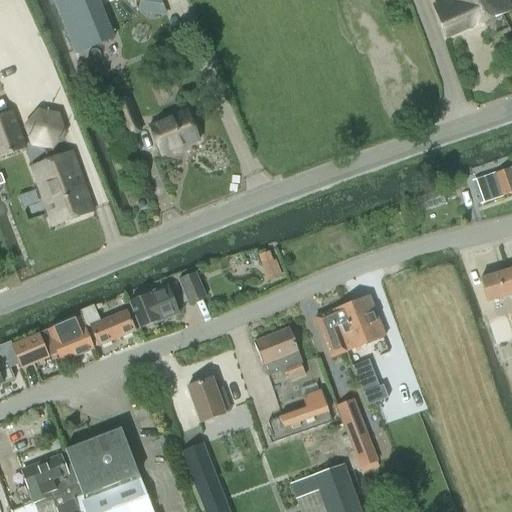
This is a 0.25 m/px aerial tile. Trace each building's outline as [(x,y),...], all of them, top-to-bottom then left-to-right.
[(97,0),(54,0),(76,54),(113,39),(97,0)] [(140,0),(138,11),(166,16),(159,0),(140,0)] [(445,0),(446,1),(446,2),(432,8),(444,40),(511,12),(507,1),(506,0),(445,0)] [(129,138),(140,133),(127,100),(115,105),(129,138)] [(160,157),(198,142),(186,111),(148,127),(160,157)] [(0,157),(23,149),(10,114),(0,117),(0,157)] [(38,114),(26,127),(33,145),(41,146),(47,162),(55,159),(51,148),(62,134),(56,117),(38,114)] [(29,168),(31,173),(52,228),(92,213),(70,153),(55,159),(47,162),(29,168)] [(490,176),(475,181),(483,204),(498,199),(511,193),(511,168),(509,170),(509,169),(490,176)] [(139,211),(144,209),(142,203),(136,205),(139,211)] [(268,253),(258,257),(261,267),(272,263),(268,253)] [(511,294),(511,291),(506,272),(478,280),(486,303),(511,294)] [(187,305),(203,298),(193,275),(177,282),(187,305)] [(153,325),(177,315),(165,287),(142,297),(143,299),(128,304),(138,329),(153,323),(153,325)] [(336,329),(346,353),(384,337),(368,297),(351,303),(358,321),(336,329)] [(358,321),(351,303),(329,312),(329,313),(319,317),(326,335),(321,337),(330,359),(346,353),(336,329),(358,321)] [(98,321),(92,307),(77,314),(79,318),(83,329),(87,338),(91,336),(95,347),(134,331),(126,310),(98,321)] [(87,338),(83,329),(79,318),(47,331),(51,342),(50,342),(52,346),(59,363),(92,349),(87,338)] [(284,370),(300,364),(296,353),(297,353),(288,329),(252,342),(261,366),(262,365),(267,376),(284,370)] [(47,331),(37,336),(43,350),(52,346),(50,342),(51,342),(47,331)] [(37,336),(35,336),(10,348),(13,354),(20,372),(46,359),(43,350),(37,336)] [(2,385),(13,380),(6,363),(3,365),(1,359),(0,359),(0,386),(3,385),(2,385)] [(368,361),(352,368),(368,407),(388,399),(383,386),(379,387),(368,361)] [(300,364),(285,370),(290,384),(306,378),(300,364)] [(212,379),(186,389),(199,425),(225,415),(224,414),(229,412),(230,412),(230,411),(222,389),(216,391),(212,379)] [(274,444),(330,424),(319,391),(301,398),(305,409),(267,423),(274,444)] [(378,463),(353,401),(335,408),(359,470),(378,463)] [(151,511),(120,432),(65,453),(70,467),(77,484),(82,498),(76,501),(74,501),(78,511),(151,511)] [(183,454),(181,454),(204,511),(227,511),(202,446),(185,452),(183,454)] [(61,459),(22,474),(34,505),(51,498),(56,511),(78,511),(74,501),(76,501),(82,498),(77,484),(70,467),(65,469),(61,459)] [(344,467),(291,485),(296,499),(296,500),(319,492),(325,511),(353,511),(359,510),(358,509),(344,467)] [(34,505),(15,511),(56,511),(51,498),(34,505)]
